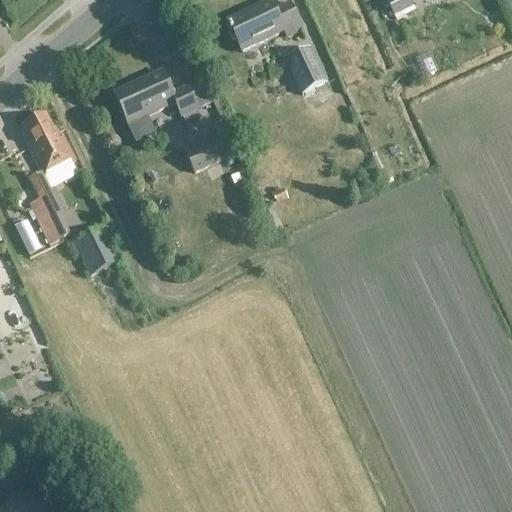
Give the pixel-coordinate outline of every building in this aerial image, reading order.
[(408,0),(392,0),(386,3),(395,21),(414,12),(413,9),(408,0)] [(504,38),(485,0),(469,0),(461,4),(482,48),(504,38)] [(270,3),(226,24),(241,55),(284,34),(287,39),(302,32),(289,5),(274,12),(270,3)] [(285,65),(294,86),(301,100),(327,88),(311,53),(285,65)] [(172,97),(162,74),(112,97),(127,128),(175,106),(181,119),(197,112),(187,90),(172,97)] [(45,117),(22,129),(33,149),(28,151),(44,180),(75,163),(60,134),(58,135),(55,130),(53,131),(45,117)] [(221,123),(236,155),(257,145),(247,124),(239,128),(234,117),(221,123)] [(221,124),(213,127),(220,142),(222,141),(227,138),(221,124)] [(231,159),(222,141),(220,142),(186,157),(194,175),(231,159)] [(227,173),(234,187),(242,184),(235,169),(227,173)] [(34,195),(38,203),(29,207),(49,248),(82,231),(73,212),(68,215),(53,185),(34,195)] [(273,197),(277,207),(287,203),(282,193),(273,197)] [(91,279),(121,263),(103,229),(73,246),(91,279)]
